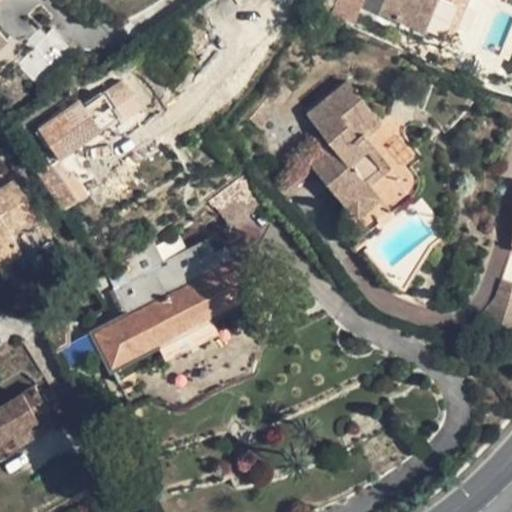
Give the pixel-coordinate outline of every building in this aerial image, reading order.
[(338,0),(331,19),(348,26),(352,27),(362,0),(338,0)] [(386,0),(382,12),(451,40),(466,0),(386,0)] [(51,29),(17,64),(38,84),(72,49),(51,29)] [(156,80),(127,62),(117,79),(144,97),(156,80)] [(381,122),(348,82),(309,114),(331,142),(309,160),(344,202),(369,182),(385,169),(361,139),(381,122)] [(292,93),(281,83),(250,120),(261,129),(292,93)] [(93,121),(80,102),(39,130),(53,150),(66,141),(68,145),(82,135),(79,130),(93,121)] [(56,152),(36,166),(65,208),(86,194),(56,152)] [(0,264),(22,252),(10,232),(36,217),(27,198),(15,181),(0,189),(0,264)] [(262,203),(246,181),(214,205),(229,227),(262,203)] [(382,198),(369,182),(344,202),(358,218),(382,198)] [(206,243),(164,265),(152,244),(131,258),(106,275),(114,288),(112,290),(126,317),(93,334),(111,369),(158,345),(211,317),(257,294),(239,259),(232,262),(226,249),(214,256),(206,243)] [(511,244),(511,250),(501,278),(496,291),(493,297),(489,302),(486,305),(478,314),(511,324),(511,244)] [(53,351),(55,353),(70,344),(69,318),(59,306),(36,321),(42,331),(53,351)] [(211,317),(158,345),(166,361),(220,334),(211,317)] [(0,407),(0,442),(11,435),(50,412),(35,387),(0,407)] [(50,412),(11,435),(19,448),(57,424),(50,412)]
